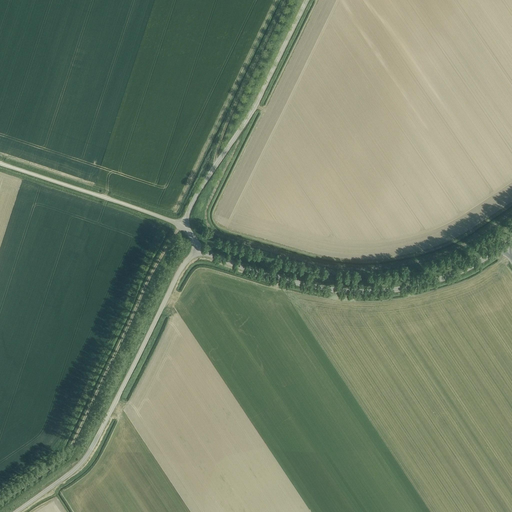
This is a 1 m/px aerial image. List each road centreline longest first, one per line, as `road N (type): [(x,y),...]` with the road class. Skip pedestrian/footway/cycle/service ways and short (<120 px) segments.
road 1 (unclassified): [(197,247),(82,462),(14,511)]
road 2 (unclassified): [(197,247),(278,280),(343,293),(431,283),(504,248)]
road 3 (unclassified): [(179,223),(264,89),(307,0)]
road 4 (unclassified): [(179,223),(0,163)]
road 5 (track): [(282,0),(211,168)]
